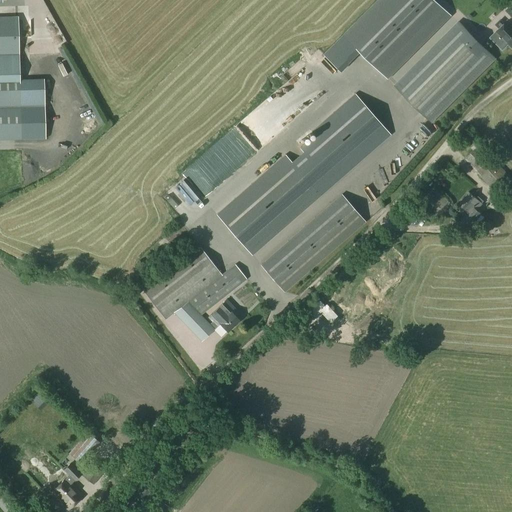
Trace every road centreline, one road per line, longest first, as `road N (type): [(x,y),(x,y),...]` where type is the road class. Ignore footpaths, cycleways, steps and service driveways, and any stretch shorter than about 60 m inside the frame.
road 1 (track): [(199,387),(384,215),(467,116),(511,78)]
road 2 (track): [(199,387),(229,422),(345,470),(374,511)]
road 3 (track): [(101,511),(141,440),(199,387)]
